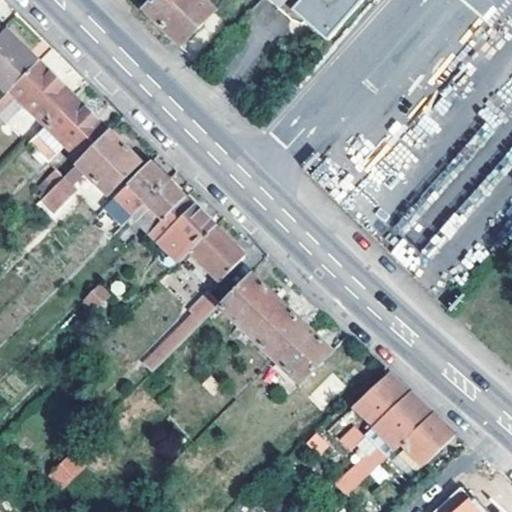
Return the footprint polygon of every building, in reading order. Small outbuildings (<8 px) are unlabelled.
[(200,0),(152,0),(142,11),(174,43),(179,47),(212,11),(200,0)] [(359,0),(268,0),(289,20),(295,12),(303,20),(324,39),(356,5),(359,0)] [(295,12),(289,20),(300,24),(303,20),(295,12)] [(0,34),(0,64),(20,45),(4,30),(0,34)] [(9,92),(38,63),(20,45),(0,64),(0,85),(8,93),(9,92)] [(9,92),(45,127),(46,128),(74,99),(72,98),(56,81),(38,63),(9,92)] [(0,116),(15,101),(7,94),(0,100),(0,116)] [(74,99),(46,128),(73,154),(55,173),(50,168),(46,172),(57,183),(75,165),(108,132),(90,115),(74,99)] [(124,148),(108,132),(75,165),(84,173),(106,195),(138,162),(124,148)] [(136,212),(170,178),(164,172),(159,166),(156,168),(150,162),(127,186),(141,200),(133,208),(136,212)] [(71,188),(84,173),(75,165),(57,183),(50,191),(62,203),(74,191),(71,188)] [(176,183),(170,178),(136,212),(140,215),(148,207),(162,222),(178,206),(173,201),(181,192),(179,190),(181,188),(176,183)] [(189,251),(213,226),(200,213),(185,199),(178,206),(162,222),(150,235),(178,262),(189,251)] [(213,226),(189,251),(220,281),(245,256),(230,242),(213,226)] [(220,305),(218,307),(299,385),(331,352),(313,335),(277,301),(250,275),(220,305)] [(98,314),(113,294),(97,282),(82,303),(98,314)] [(218,307),(220,305),(209,294),(208,295),(207,295),(206,294),(189,312),(193,316),(144,364),(153,373),(209,317),(218,307)] [(321,409),(345,385),(333,373),(309,397),(321,409)] [(376,428),(410,394),(397,382),(389,374),(355,406),(376,428)] [(396,450),(402,445),(433,416),(416,399),(410,394),(376,428),(375,428),(384,439),(396,450)] [(433,416),(402,445),(423,467),(455,436),(450,431),(433,416)] [(349,452),(365,438),(355,429),(340,444),(349,452)] [(323,455),(331,442),(314,431),(306,444),(323,455)] [(21,447),(12,439),(5,449),(13,456),(21,447)] [(396,450),(384,439),(377,447),(387,459),(396,450)] [(65,490),(86,463),(69,450),(48,477),(65,490)] [(466,504),(454,492),(432,511),(478,511),(477,510),(469,501),(466,504)] [(477,510),(478,511),(496,511),(485,503),(477,510)]
